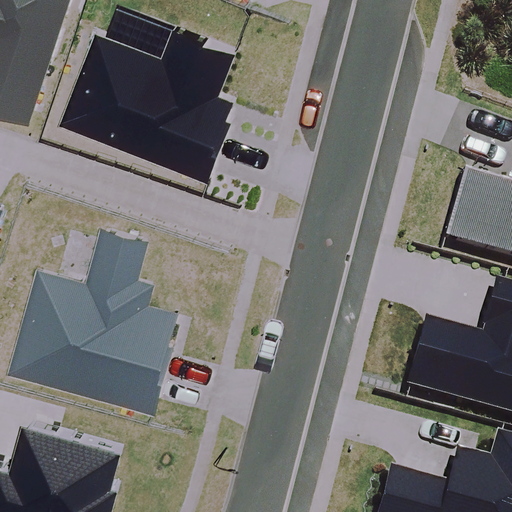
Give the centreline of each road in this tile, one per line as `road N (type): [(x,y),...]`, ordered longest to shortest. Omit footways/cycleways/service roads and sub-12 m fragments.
road 1 (residential): [(324,258),(0,147)]
road 2 (residential): [(385,0),(324,258)]
road 3 (residential): [(324,258),(260,511)]
